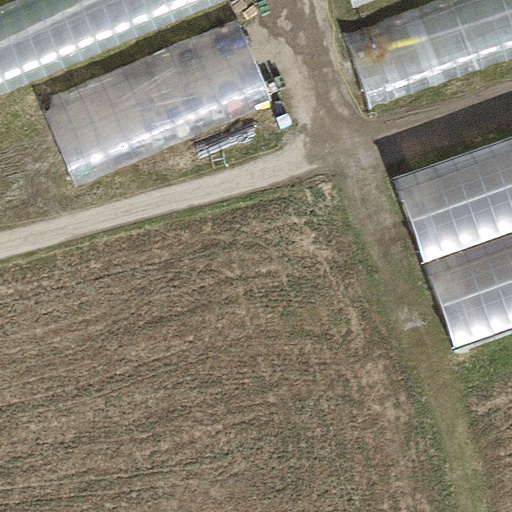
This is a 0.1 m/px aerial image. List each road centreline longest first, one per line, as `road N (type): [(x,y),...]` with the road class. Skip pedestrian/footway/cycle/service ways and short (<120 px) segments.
road 1 (track): [(300,0),(438,400),(463,511)]
road 2 (track): [(0,249),(354,158),(511,104)]
